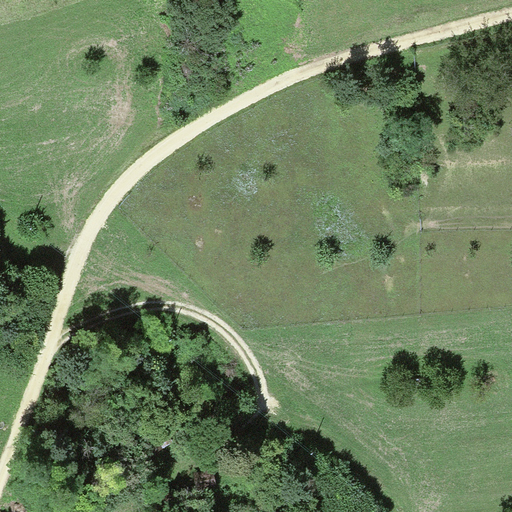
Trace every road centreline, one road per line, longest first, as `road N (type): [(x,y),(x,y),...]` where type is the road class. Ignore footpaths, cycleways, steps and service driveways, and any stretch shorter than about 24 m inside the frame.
road 1 (track): [(0,460),(75,249),(124,174),(258,89),(387,44),(511,14)]
road 2 (track): [(43,341),(93,318),(167,306),(196,314),(232,342),(258,395)]
